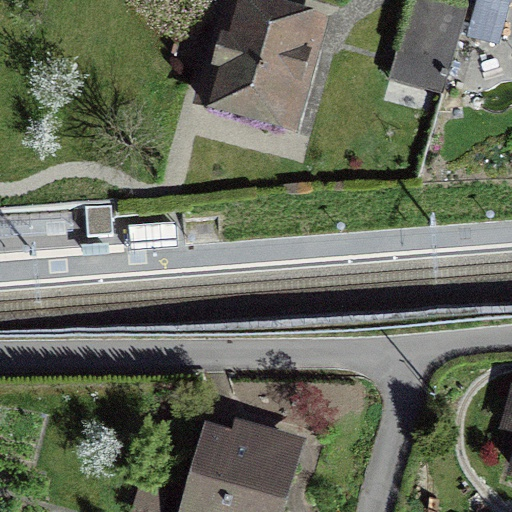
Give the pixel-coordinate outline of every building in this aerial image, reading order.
[(468,12),(428,0),(414,0),(390,83),(442,99),(468,12)] [(321,24),(224,4),(200,118),(298,138),(321,24)] [(511,7),(495,4),(487,50),(511,54),(511,7)] [(85,208),(88,238),(113,236),(111,206),(85,208)] [(70,211),(0,215),(0,236),(71,232),(70,211)] [(127,227),(129,253),(184,249),(182,222),(127,227)] [(283,511),(303,442),(214,417),(187,511),(283,511)]
